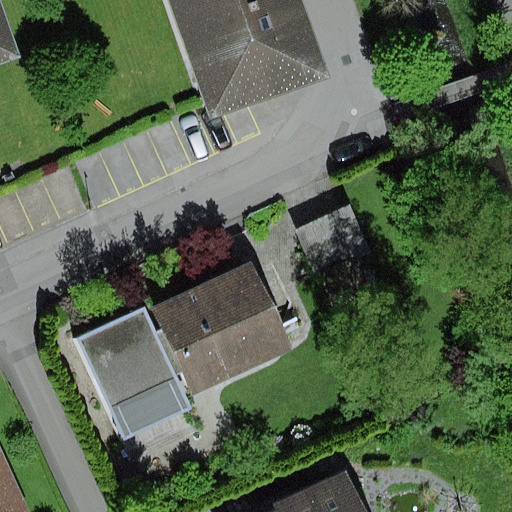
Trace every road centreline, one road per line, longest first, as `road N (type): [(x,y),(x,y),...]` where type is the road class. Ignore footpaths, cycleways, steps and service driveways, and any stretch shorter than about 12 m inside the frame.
road 1 (residential): [(0,293),(377,118),(334,0)]
road 2 (unclassified): [(0,322),(87,511)]
